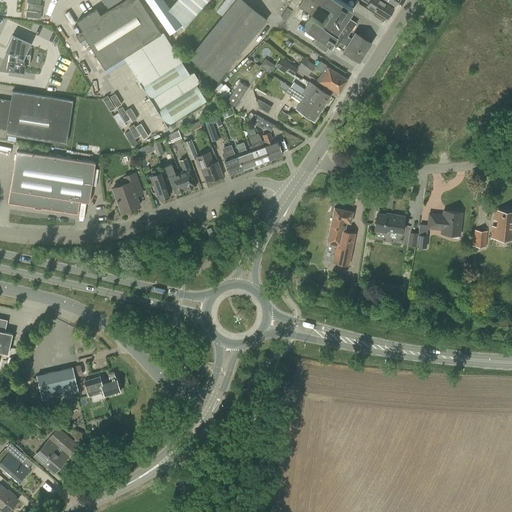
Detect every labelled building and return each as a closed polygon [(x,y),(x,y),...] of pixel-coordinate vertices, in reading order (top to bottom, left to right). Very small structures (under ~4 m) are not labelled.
[(104,68),(123,57),(160,33),(139,0),(102,0),(108,9),(100,14),(96,9),(76,22),(82,30),(76,34),(80,41),(85,38),(104,68)] [(145,0),(170,34),(182,25),(184,29),(208,0),(175,0),(169,7),(164,0),(145,0)] [(216,12),(212,17),(217,22),(189,57),(218,80),(267,19),(242,0),(222,0),(214,11),(216,12)] [(291,0),(288,5),(293,9),(299,0),(291,0)] [(340,42),(347,46),(351,39),(348,36),(356,23),(346,16),(352,7),(341,0),(302,0),(298,6),(311,15),(304,26),(316,33),(311,40),(325,49),(330,42),(337,47),(340,42)] [(362,0),(368,3),(367,6),(386,19),(393,8),(381,0),(362,0)] [(280,17),(286,20),(293,10),(287,7),(280,17)] [(35,54),(32,67),(56,72),(58,65),(55,64),(59,43),(55,42),(56,36),(44,33),(42,41),(39,40),(36,54),(35,54)] [(160,33),(123,57),(167,127),(207,102),(179,57),(177,59),(160,33)] [(351,39),(347,46),(344,51),(358,61),(371,43),(355,33),(351,39)] [(24,54),(26,41),(11,39),(6,70),(24,72),(25,64),(29,65),(30,55),(24,54)] [(284,73),(285,70),(293,75),(297,69),(281,57),(275,67),(284,73)] [(297,67),(307,74),(314,65),(304,58),(297,67)] [(328,66),(320,60),(315,68),(322,72),(317,80),(338,94),(348,79),(328,67),(328,66)] [(38,84),(41,72),(30,70),(27,82),(38,84)] [(240,81),(227,101),(236,107),(248,87),(240,81)] [(289,86),(308,100),(310,97),(316,101),(315,104),(322,108),(330,96),(309,82),(305,89),(293,82),(290,86),(289,86)] [(226,97),(231,89),(223,83),(218,91),(226,97)] [(308,100),(289,86),(285,92),(300,102),(296,109),(314,121),(322,108),(315,104),(316,101),(310,97),(308,100)] [(0,129),(6,130),(5,134),(66,144),(73,100),(12,91),(10,101),(0,98),(0,129)] [(213,124),(219,121),(217,114),(204,120),(211,142),(218,139),(213,124)] [(250,118),(253,122),(264,129),(265,128),(271,131),(274,125),(268,122),(254,114),(250,118)] [(250,152),(254,164),(269,158),(269,159),(271,160),(272,160),(266,145),(263,140),(262,141),(258,132),(255,134),(252,127),(246,129),(252,145),(248,146),(250,152)] [(181,137),(178,130),(166,136),(169,143),(181,137)] [(264,140),(263,140),(266,145),(272,160),(275,158),(276,157),(276,156),(282,154),(277,142),(274,143),(270,132),(262,135),(264,140)] [(200,167),(205,182),(223,176),(217,161),(213,163),(209,151),(197,155),(191,138),(183,142),(190,160),(195,158),(198,168),(200,167)] [(155,150),(154,150),(157,156),(164,154),(159,140),(152,142),(152,144),(152,143),(155,150)] [(240,155),(238,156),(242,169),(254,164),(250,152),(247,153),(243,142),(236,144),(240,155)] [(151,144),(145,146),(148,153),(154,151),(151,144)] [(242,169),(238,156),(236,157),(231,144),(221,148),(223,152),(221,154),(224,161),(229,173),(235,171),(235,172),(237,173),(241,171),(242,170),(242,169)] [(8,203),(34,207),(33,209),(41,210),(42,208),(77,214),(79,200),(89,202),(95,163),(16,151),(8,203)] [(183,170),(179,172),(186,190),(197,185),(186,158),(180,161),(183,170)] [(186,190),(179,172),(175,173),(172,164),(164,166),(175,194),(186,190)] [(151,172),(153,176),(150,177),(158,198),(170,193),(162,172),(160,173),(158,169),(151,172)] [(135,192),(141,190),(135,173),(124,177),(126,184),(113,189),(121,211),(139,205),(135,192)] [(334,208),(330,227),(326,243),(336,245),(332,262),(348,266),(355,233),(345,231),(347,222),(350,223),(353,212),(334,208)] [(443,215),(429,213),(427,228),(441,229),(441,233),(449,234),(450,230),(460,231),(461,212),(443,210),(443,215)] [(494,220),(497,220),(496,227),(492,226),(491,238),(511,239),(511,211),(495,210),(494,220)] [(392,214),(391,215),(378,213),(375,231),(386,232),(386,230),(402,232),(404,216),(392,214)] [(473,229),(472,246),(485,247),(487,231),(473,229)] [(418,234),(416,247),(426,248),(427,235),(418,234)] [(0,330),(0,352),(8,354),(13,333),(0,330)] [(79,393),(75,376),(82,375),(80,365),(64,369),(36,375),(41,395),(38,396),(39,401),(42,401),(79,393)] [(116,376),(101,381),(100,376),(84,380),(88,397),(103,392),(105,396),(120,392),(116,376)] [(11,394),(21,392),(19,382),(9,384),(11,394)] [(44,444),(45,445),(36,456),(53,472),(64,460),(56,453),(60,449),(62,451),(71,440),(57,429),(44,444)] [(18,460),(23,454),(10,443),(5,449),(9,452),(0,462),(0,465),(18,481),(29,469),(18,460)] [(0,484),(0,508),(4,511),(7,511),(18,500),(0,484)]
